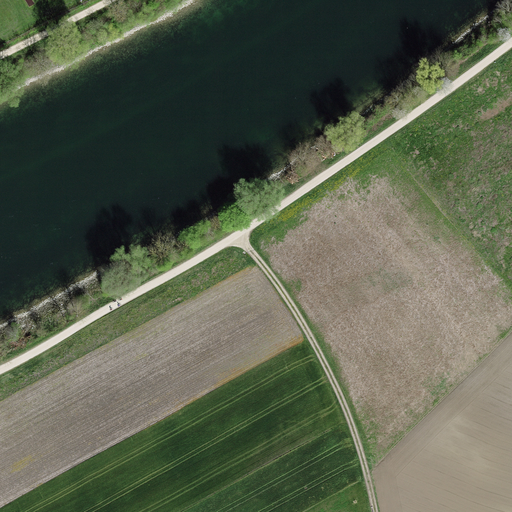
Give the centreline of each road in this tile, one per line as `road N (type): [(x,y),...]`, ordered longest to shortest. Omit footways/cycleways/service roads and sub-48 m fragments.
road 1 (track): [(0,369),(240,238),(511,42)]
road 2 (track): [(240,238),(311,340),(349,420),(373,511)]
